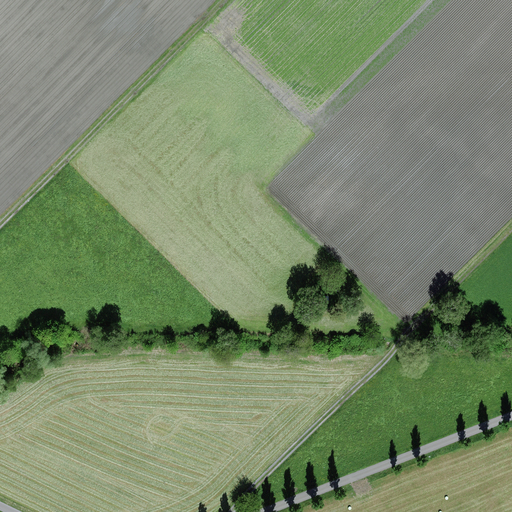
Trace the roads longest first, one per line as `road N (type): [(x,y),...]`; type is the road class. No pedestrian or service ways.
road 1 (unclassified): [(511,417),(267,511),(13,511),(0,505)]
road 2 (track): [(235,511),(511,227)]
road 3 (track): [(227,0),(0,228)]
